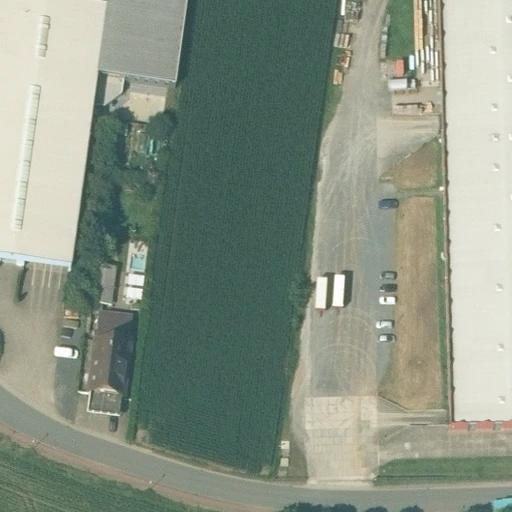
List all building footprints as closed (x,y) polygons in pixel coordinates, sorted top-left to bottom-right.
[(0,0),(0,263),(11,265),(23,266),(70,272),(92,107),(96,78),(105,11),(80,8),(81,2),(84,3),(84,0),(0,0)] [(186,0),(106,0),(105,11),(96,78),(92,107),(104,108),(121,95),(122,81),(175,89),(186,0)] [(511,0),(436,0),(449,435),(511,433),(511,0)] [(116,271),(96,269),(91,307),(111,310),(116,271)] [(98,328),(129,332),(131,317),(100,314),(98,328)] [(129,332),(98,328),(96,344),(127,348),(129,332)] [(96,344),(94,344),(88,395),(122,399),(129,348),(127,348),(96,344)] [(128,415),(128,400),(96,399),(95,415),(128,415)]
